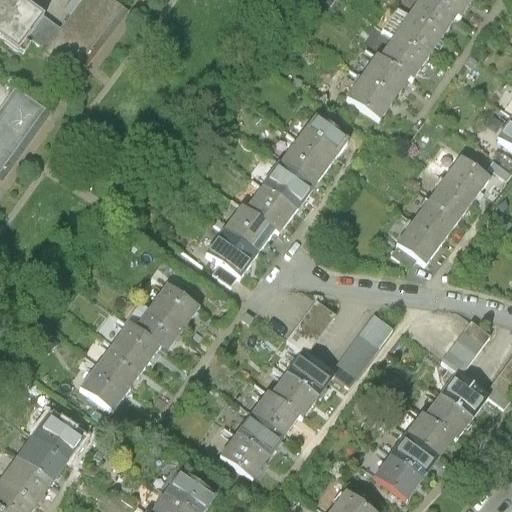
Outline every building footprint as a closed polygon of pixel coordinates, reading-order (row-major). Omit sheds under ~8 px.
[(43,18),(18,0),(0,0),(0,39),(17,52),(27,39),(43,18)] [(107,0),(83,0),(59,31),(44,52),(42,54),(70,76),(121,10),(107,0)] [(425,0),(423,0),(409,21),(440,42),(455,21),(428,2),(425,0)] [(459,23),(474,1),(471,0),(428,0),(428,2),(455,21),(459,23)] [(59,31),(43,18),(27,39),(44,52),(59,31)] [(425,64),(440,42),(409,21),(394,42),(425,64)] [(410,86),(425,64),(394,42),(379,64),(407,84),(410,86)] [(375,62),(360,83),(392,105),(407,84),(379,64),(375,62)] [(389,119),(392,105),(360,83),(358,97),(389,119)] [(15,92),(0,112),(0,132),(20,147),(44,113),(15,92)] [(325,116),(296,147),(328,170),(357,140),(325,116)] [(511,124),(498,145),(511,154),(511,124)] [(0,173),(20,147),(0,132),(0,173)] [(311,194),(328,170),(296,147),(279,170),(311,194)] [(461,164),(444,186),(472,206),(488,185),(461,164)] [(294,218),(311,194),(279,170),(261,194),(294,218)] [(455,228),(472,206),(444,186),(428,207),(455,228)] [(276,241),(294,218),(261,194),(244,218),(272,238),(276,241)] [(439,250),(455,228),(428,207),(412,229),(439,250)] [(240,215),(223,238),(254,261),(272,238),(244,218),(240,215)] [(423,271),(439,250),(412,229),(395,251),(397,252),(416,266),(423,271)] [(237,285),(254,261),(223,238),(205,261),(219,271),(236,284),(237,285)] [(391,260),(409,274),(416,266),(397,252),(391,260)] [(229,293),(236,284),(219,271),(212,280),(229,293)] [(165,290),(149,312),(181,336),(197,314),(165,290)] [(286,346),(302,358),(305,360),(334,321),(315,307),(286,346)] [(165,357),(181,336),(149,312),(133,333),(158,351),(165,357)] [(373,321),(330,379),(332,380),(347,392),(391,334),(373,321)] [(126,328),(111,349),(142,373),(158,351),(133,333),(126,328)] [(441,367),(457,379),(460,381),(489,342),(471,328),(441,367)] [(126,394),(142,373),(111,349),(95,371),(126,394)] [(302,358),(286,379),(316,401),(325,390),(332,380),(330,379),(305,360),(302,358)] [(511,360),(483,399),(487,401),(502,413),(511,400),(511,360)] [(110,415),(126,394),(95,371),(79,392),(110,415)] [(309,411),(316,401),(286,379),(270,401),(297,420),(300,423),(309,411)] [(457,379),(442,400),(471,422),(487,401),(483,399),(460,381),(457,379)] [(267,398),(251,419),(281,442),(289,430),(297,420),(270,401),(267,398)] [(455,443),(471,422),(442,400),(426,421),(452,441),(455,443)] [(47,418),(32,439),(66,464),(81,443),(47,418)] [(251,419),(235,440),(265,463),(274,451),(281,442),(251,419)] [(422,419),(407,440),(436,462),(452,441),(426,421),(422,419)] [(32,439),(16,460),(51,485),(66,464),(32,439)] [(258,472),(265,463),(235,440),(219,461),(249,484),(258,472)] [(407,440),(391,461),(420,483),(436,462),(407,440)] [(16,460),(1,481),(35,506),(51,485),(16,460)] [(405,504),(420,483),(391,461),(375,482),(405,504)] [(179,477),(163,499),(181,511),(206,511),(214,502),(179,477)] [(30,511),(35,506),(1,481),(0,482),(0,511),(30,511)] [(366,511),(347,497),(335,511),(366,511)] [(181,511),(163,499),(153,511),(181,511)]
